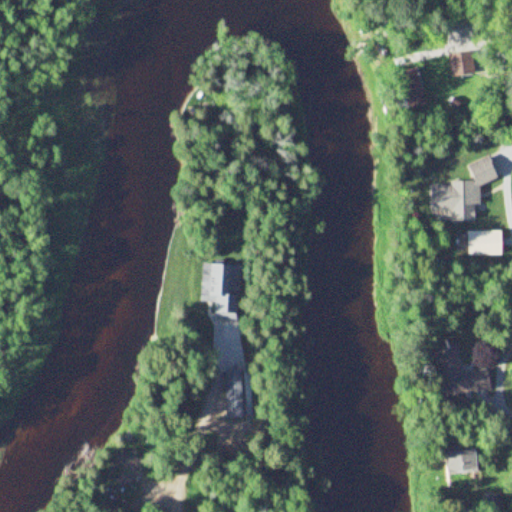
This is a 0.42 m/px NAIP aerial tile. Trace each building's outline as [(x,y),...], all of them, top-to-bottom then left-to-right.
[(446,57),(450,84),(479,80),(475,52),(446,57)] [(431,185),(432,212),(448,212),(451,222),(478,221),(477,187),(498,179),(490,158),(468,165),(473,179),(473,182),(450,183),(446,185),(431,185)] [(467,257),(502,257),(502,232),(467,232),(467,257)] [(199,301),(213,302),(212,317),(236,318),(237,265),(200,264),(199,301)] [(456,344),(438,347),(447,397),(491,389),(487,368),(461,373),(456,344)] [(477,472),(475,449),(445,451),(446,474),(477,472)]
